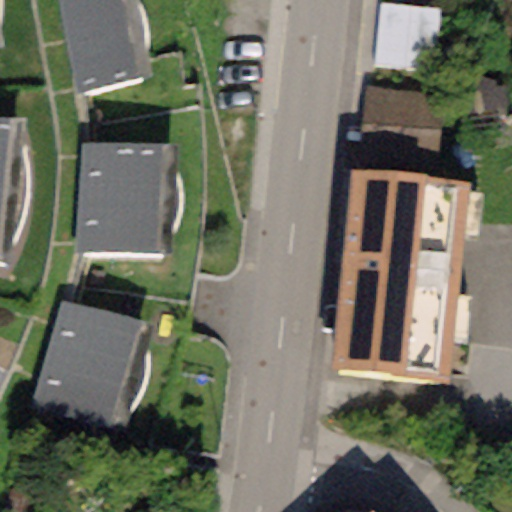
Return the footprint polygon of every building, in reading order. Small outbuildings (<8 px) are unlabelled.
[(59,0),(77,95),(153,77),(138,0),(59,0)] [(441,9),(378,2),(371,66),(435,73),(441,9)] [(440,97),(364,90),(363,96),(356,173),(433,179),(440,97)] [(0,121),(0,265),(8,267),(21,122),(0,121)] [(172,147),(78,145),(76,254),(170,256),(172,147)] [(356,173),(350,171),(330,372),(449,384),(470,183),(433,179),(356,173)] [(149,326),(59,304),(29,401),(122,430),(149,326)]
